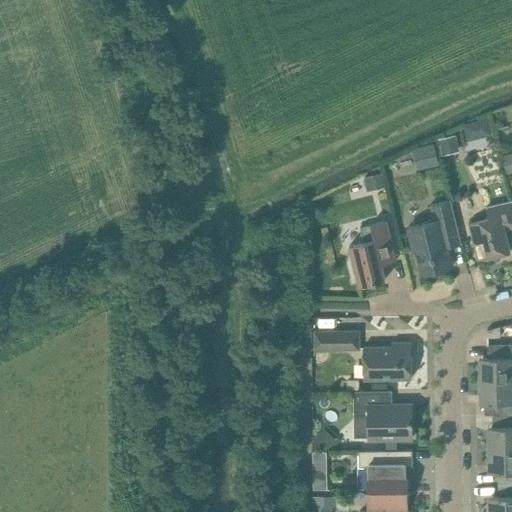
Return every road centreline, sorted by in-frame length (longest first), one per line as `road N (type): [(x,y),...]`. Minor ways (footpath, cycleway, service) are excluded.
road 1 (track): [(231,196),(237,511)]
road 2 (track): [(511,72),(231,196)]
road 3 (residential): [(456,511),(452,339),(472,315),(511,305)]
